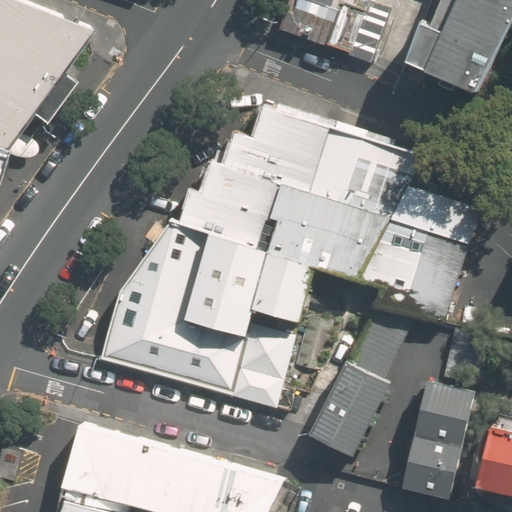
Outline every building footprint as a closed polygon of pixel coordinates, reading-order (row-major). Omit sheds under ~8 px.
[(0,0),(0,179),(4,174),(12,175),(21,139),(17,137),(98,26),(34,0),(0,0)] [(424,0),(372,0),(417,18),(424,0)] [(511,0),(426,0),(399,64),(483,99),(511,30),(511,0)] [(192,187),(181,219),(317,264),(386,285),(373,306),(443,324),(481,208),(406,184),(420,154),(264,104),(254,137),(234,131),(224,165),(212,161),(201,190),(192,187)] [(123,286),(106,357),(281,406),(317,264),(181,219),(173,216),(123,286)] [(393,377),(350,357),(313,432),(355,453),(393,377)] [(478,392),(427,380),(403,479),(454,491),(478,392)] [(511,426),(496,423),(481,484),(511,491),(511,426)] [(67,490),(148,511),(273,511),(289,486),(286,478),(85,424),(67,490)] [(116,511),(70,498),(66,511),(116,511)]
